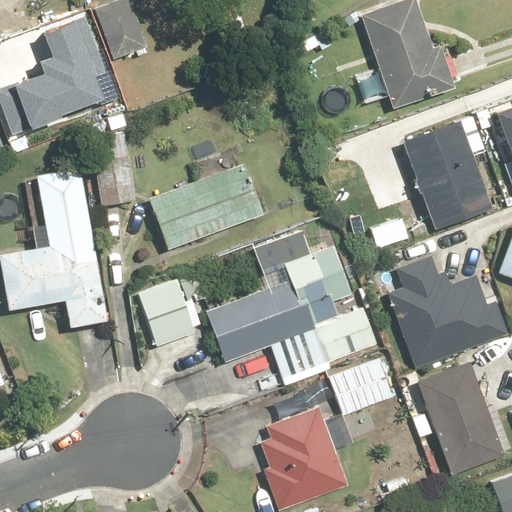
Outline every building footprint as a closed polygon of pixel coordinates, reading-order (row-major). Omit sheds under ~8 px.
[(134,0),(109,0),(96,5),(120,68),(155,54),(134,0)] [(424,0),(398,0),(361,15),(397,106),(458,82),(424,0)] [(21,79),(34,117),(100,94),(96,83),(111,77),(88,12),(42,27),(51,52),(42,55),(47,70),(21,79)] [(3,15),(0,15),(0,62),(19,56),(3,15)] [(511,107),(493,114),(511,166),(511,107)] [(466,113),(401,138),(435,225),(500,200),(466,113)] [(0,121),(0,148),(9,145),(0,121)] [(94,127),(102,206),(136,202),(127,124),(94,127)] [(112,322),(86,158),(37,166),(48,238),(1,245),(11,307),(68,298),(73,328),(112,322)] [(248,158),(151,193),(171,247),(268,212),(248,158)] [(511,230),(498,270),(511,275),(511,230)] [(287,379),(382,347),(367,303),(356,306),(333,240),(282,257),(289,276),(206,304),(225,358),(274,341),(287,379)] [(184,268),(137,283),(157,342),(203,327),(184,268)] [(389,299),(411,368),(505,339),(497,313),(488,316),(479,285),(451,293),(447,279),(437,282),(433,268),(399,279),(404,294),(389,299)] [(0,384),(11,381),(0,348),(0,384)] [(383,352),(327,372),(342,415),(398,395),(383,352)] [(471,357),(417,375),(450,470),(503,452),(471,357)] [(322,402),(254,425),(281,506),(350,482),(322,402)] [(511,511),(511,464),(487,473),(500,511),(511,511)] [(371,511),(407,511),(404,501),(371,511)]
